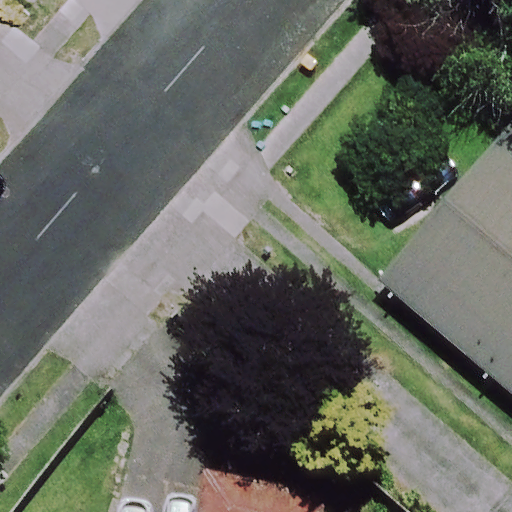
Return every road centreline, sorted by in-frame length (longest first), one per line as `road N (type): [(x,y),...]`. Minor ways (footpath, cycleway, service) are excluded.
road 1 (unknown): [(143,122),(511,472)]
road 2 (residential): [(0,286),(251,0)]
